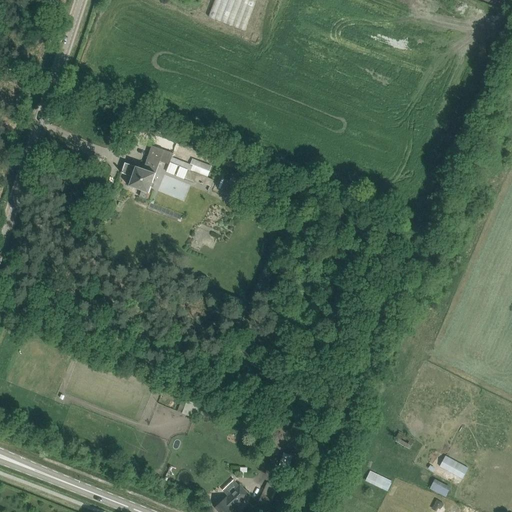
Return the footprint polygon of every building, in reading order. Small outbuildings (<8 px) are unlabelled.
[(214,0),(208,16),(244,30),(246,27),(255,2),(256,3),(257,0),(214,0)] [(170,165),(171,162),(172,157),(174,153),(152,146),(144,169),(125,163),(122,173),(132,177),(129,186),(149,193),(160,161),(170,165)] [(208,177),(210,171),(212,166),(202,162),(195,160),(191,171),(188,170),(185,178),(194,182),(195,181),(198,173),(208,177)] [(400,431),(395,441),(410,449),(415,439),(400,431)] [(292,461),(290,460),(291,456),(283,453),(280,465),(289,469),(292,461)] [(388,490),(392,481),(370,471),(366,481),(388,490)] [(267,511),(276,492),(278,487),(268,482),(256,508),(264,511),(267,511)] [(231,493),(215,508),(219,511),(238,511),(239,511),(235,508),(250,495),(242,486),(232,495),(231,493)] [(432,508),(438,511),(439,511),(444,503),(437,499),(432,508)]
